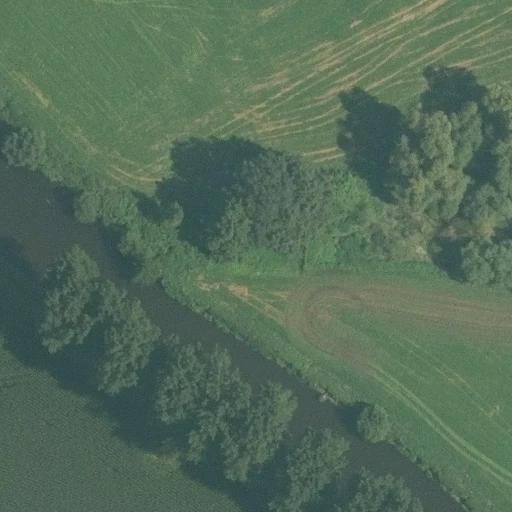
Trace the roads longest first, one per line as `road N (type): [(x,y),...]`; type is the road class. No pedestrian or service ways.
road 1 (track): [(0,135),(166,277),(395,430),(488,511)]
road 2 (track): [(0,306),(280,511)]
